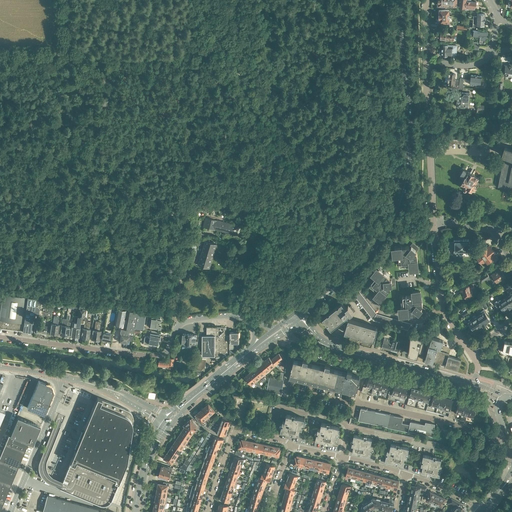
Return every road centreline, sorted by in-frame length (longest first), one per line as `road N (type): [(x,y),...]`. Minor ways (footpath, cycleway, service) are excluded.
road 1 (primary): [(297,317),(364,260),(403,199),(400,0)]
road 2 (residential): [(498,432),(474,434),(283,387)]
road 3 (residential): [(163,353),(0,338)]
road 4 (residential): [(433,220),(425,62)]
road 5 (unclassified): [(10,511),(65,376)]
road 6 (residential): [(207,511),(234,431),(291,446)]
road 7 (residential): [(470,352),(442,308),(433,220)]
